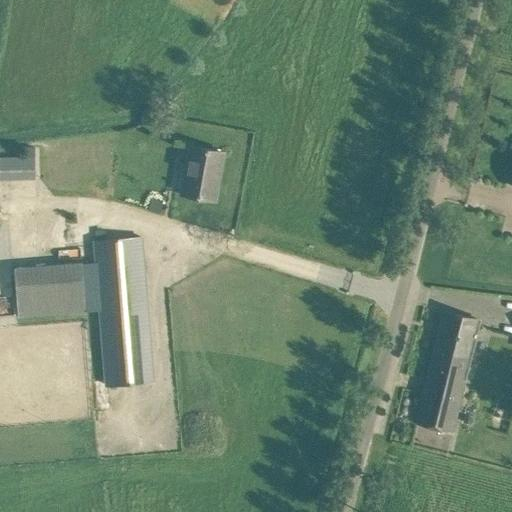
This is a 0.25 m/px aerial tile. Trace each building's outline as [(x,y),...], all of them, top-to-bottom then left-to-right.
[(223,152),(189,146),(181,193),(214,199),(218,178),(214,178),(219,153),(223,153),(223,152)] [(35,157),(0,157),(0,178),(35,178),(35,157)] [(152,382),(148,319),(141,236),(95,240),(101,323),(106,385),(152,382)] [(18,315),(85,310),(82,263),(14,268),(18,315)] [(416,423),(453,432),(467,373),(466,373),(479,320),(443,311),(416,423)]
